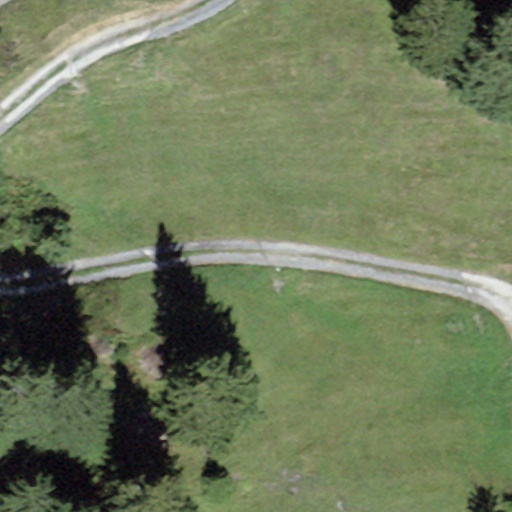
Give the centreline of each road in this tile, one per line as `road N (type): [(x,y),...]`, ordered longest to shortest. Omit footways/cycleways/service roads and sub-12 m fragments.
road 1 (track): [(511,308),(478,287),(339,262),(205,251),(0,281)]
road 2 (track): [(0,115),(195,0)]
